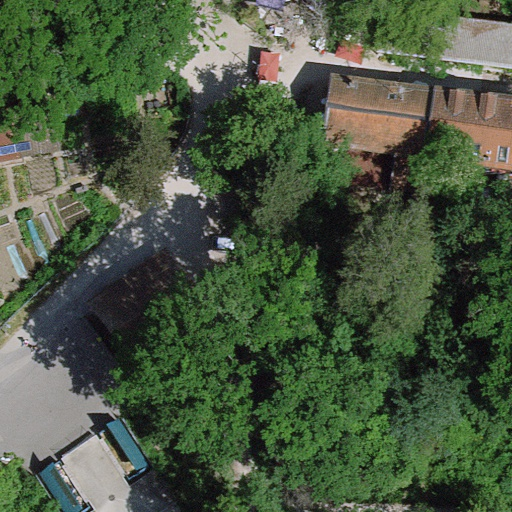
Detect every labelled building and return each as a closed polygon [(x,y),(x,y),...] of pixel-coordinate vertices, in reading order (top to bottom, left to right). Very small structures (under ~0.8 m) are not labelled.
[(511,71),(511,26),(386,10),(381,53),(511,71)] [(511,114),(344,90),(335,152),(397,162),(393,191),(427,195),(432,169),(511,178),(511,114)] [(0,111),(0,159),(59,150),(51,103),(0,111)] [(138,283),(99,309),(143,373),(215,324),(170,261),(138,283)] [(72,460),(97,488),(137,454),(112,425),(72,460)]
